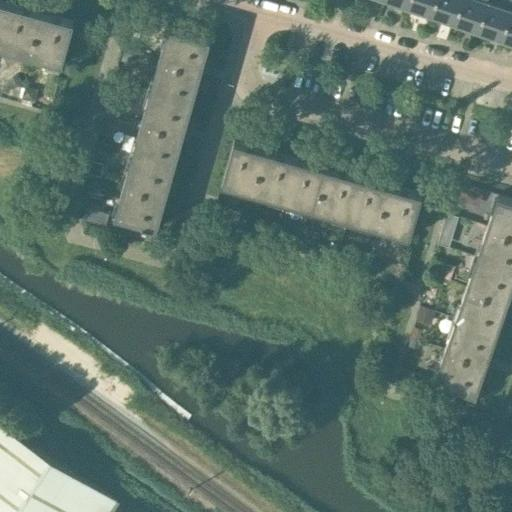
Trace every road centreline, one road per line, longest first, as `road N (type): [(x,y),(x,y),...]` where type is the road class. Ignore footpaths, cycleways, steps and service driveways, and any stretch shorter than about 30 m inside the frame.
road 1 (residential): [(511,164),(255,91),(245,69),(260,11)]
road 2 (residential): [(511,85),(260,11)]
